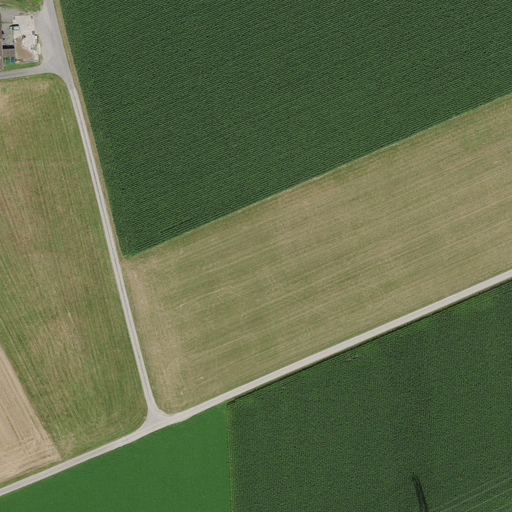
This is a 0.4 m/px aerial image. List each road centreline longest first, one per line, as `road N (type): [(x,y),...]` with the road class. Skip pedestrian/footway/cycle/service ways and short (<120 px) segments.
road 1 (track): [(0,490),(511,272)]
road 2 (unclassified): [(55,0),(158,423)]
